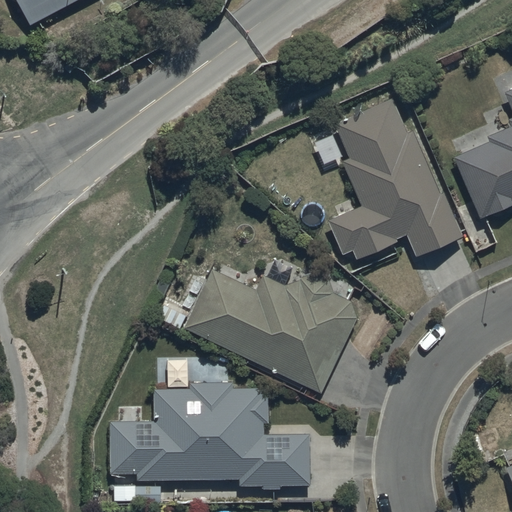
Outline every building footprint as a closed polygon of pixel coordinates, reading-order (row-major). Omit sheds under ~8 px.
[(16,0),(27,19),(63,0),(16,0)] [(511,82),(502,87),(511,109),(511,110),(506,113),(509,121),(485,132),(487,135),(451,152),(474,201),(460,207),(477,245),(494,237),(482,210),(511,196),(511,82)] [(389,94),(332,118),(348,154),(342,157),(360,200),(325,214),(340,248),(350,243),(354,252),(394,234),(394,232),(405,228),(414,250),(459,230),(440,187),(436,189),(408,125),(404,127),(389,94)] [(297,274),(282,280),(261,270),(254,284),(210,263),(179,322),(318,387),(354,310),(349,297),(331,288),(327,274),(313,266),(298,272),(297,274)] [(134,468),(134,473),(236,474),(236,479),(260,479),(260,485),(279,485),(279,481),(308,481),(308,429),(262,429),(262,418),(266,418),(266,391),(261,391),(261,383),(232,383),(232,377),(187,377),(187,384),(151,384),(151,415),(107,415),(107,468),(134,468)]
